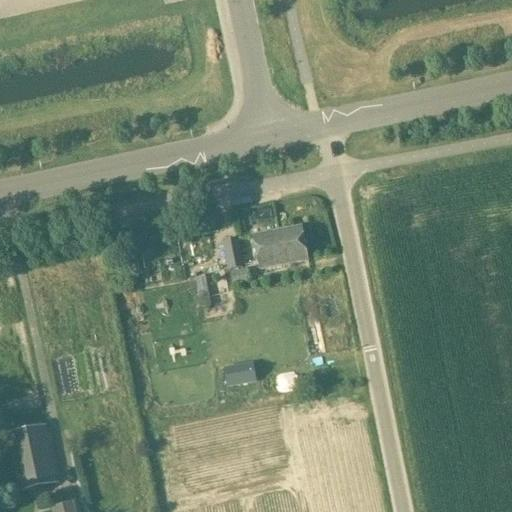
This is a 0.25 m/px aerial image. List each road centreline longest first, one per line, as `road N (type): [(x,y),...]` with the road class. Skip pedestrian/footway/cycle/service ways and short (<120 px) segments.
road 1 (unclassified): [(403,511),(335,171),(317,127)]
road 2 (unclassified): [(268,135),(0,193)]
road 3 (unclassified): [(511,85),(317,127)]
road 4 (unclassified): [(268,135),(240,0)]
